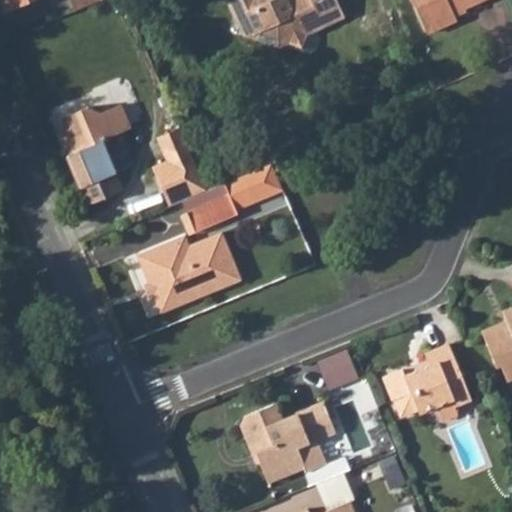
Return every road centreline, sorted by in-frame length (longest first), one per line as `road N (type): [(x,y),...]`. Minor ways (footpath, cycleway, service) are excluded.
road 1 (residential): [(124,409),(429,283),(511,93)]
road 2 (tertiary): [(0,114),(124,409)]
